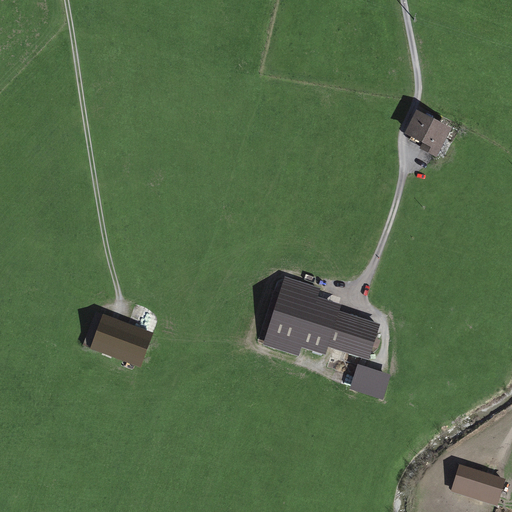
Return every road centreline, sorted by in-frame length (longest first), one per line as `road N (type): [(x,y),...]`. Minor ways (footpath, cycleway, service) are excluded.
road 1 (track): [(360,306),(398,196),(402,142),(418,94),(403,0)]
road 2 (track): [(122,308),(103,245),(65,0)]
